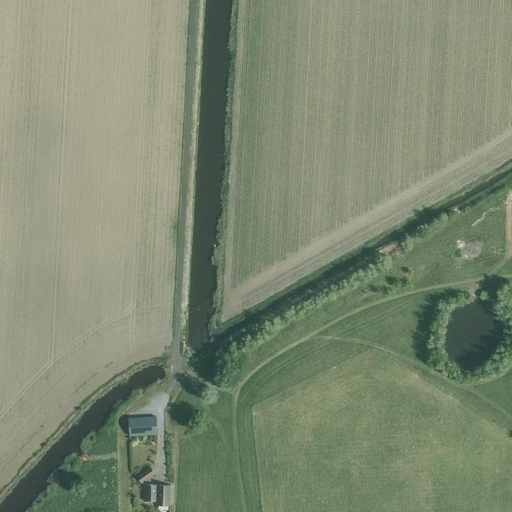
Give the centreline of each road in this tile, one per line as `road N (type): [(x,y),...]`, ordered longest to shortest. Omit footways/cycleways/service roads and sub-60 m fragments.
road 1 (unclassified): [(160,477),(160,413),(181,368),(195,0)]
road 2 (track): [(511,276),(432,286),(364,308),(258,362),(238,382)]
road 3 (track): [(242,511),(238,382)]
